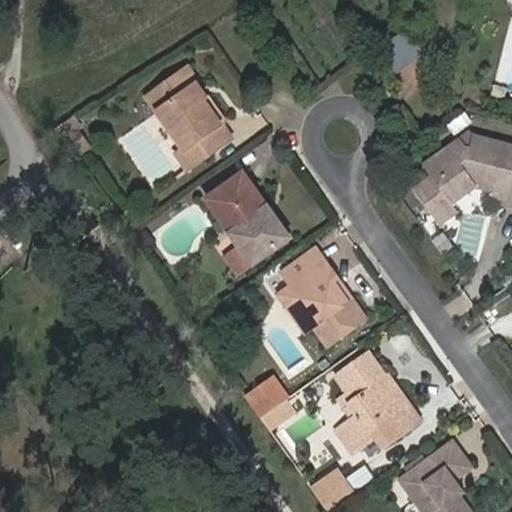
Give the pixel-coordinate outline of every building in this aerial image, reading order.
[(147,97),(186,151),(179,157),(187,169),(235,137),(226,124),(229,122),(190,67),(147,97)] [(84,143),(68,120),(55,128),(72,152),(84,143)] [(450,198),(453,203),(475,187),(493,191),(492,197),(510,202),(511,192),(511,143),(475,134),(473,142),(466,146),(461,138),(425,163),(432,174),(416,186),(432,211),(450,198)] [(290,237),(244,173),(208,199),(240,244),(254,263),(290,237)] [(459,212),(453,203),(450,198),(432,211),(442,225),(459,212)] [(223,255),(236,275),(254,263),(240,244),(223,255)] [(279,295),(307,333),(315,327),(328,345),(367,317),(356,300),(351,303),(335,281),(339,278),(317,248),(284,273),(293,285),(279,295)] [(337,432),(353,453),(376,437),(383,448),(420,422),(410,407),(405,410),(384,379),(387,377),(370,352),(337,377),(354,400),(351,403),(359,415),(337,432)] [(387,377),(384,379),(405,410),(410,407),(411,405),(390,375),(387,377)] [(249,397),(263,417),(288,400),(273,380),(249,397)] [(272,430),(299,411),(290,399),(288,400),(263,417),(272,430)] [(401,480),(423,511),(474,511),(463,495),(467,493),(458,481),(475,467),(455,440),(401,480)] [(355,453),(362,465),(383,452),(377,441),(355,453)] [(340,472),(315,490),(330,510),(354,492),(340,472)]
